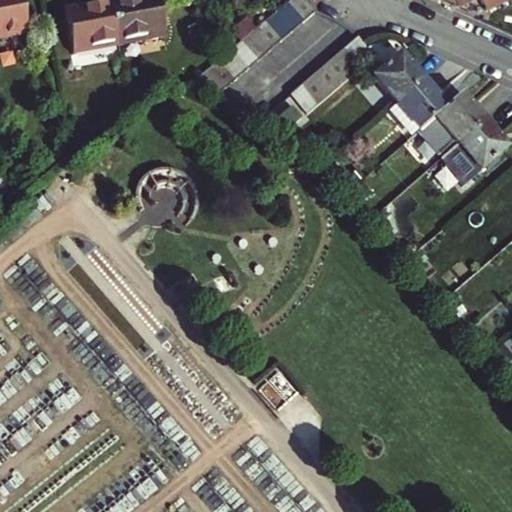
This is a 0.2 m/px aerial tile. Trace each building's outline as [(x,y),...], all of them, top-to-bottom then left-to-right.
[(0,0),(0,38),(34,33),(26,0),(0,0)] [(92,0),(93,1),(64,7),(73,52),(120,43),(111,0),(92,0)] [(111,0),(120,43),(165,34),(157,0),(111,0)] [(307,15),(296,0),(280,0),(278,2),(297,23),(307,15)] [(436,0),(440,6),(451,11),(473,0),(436,0)] [(476,0),(484,13),(508,0),(476,0)] [(297,23),(278,2),(265,13),(284,34),(297,23)] [(284,34),(265,13),(255,22),(274,43),(284,34)] [(274,43),(255,22),(244,31),(263,52),(274,43)] [(263,52),(244,31),(233,41),(252,61),(263,52)] [(356,45),(351,40),(341,49),(358,68),(368,59),(356,45)] [(233,41),(229,45),(222,51),(240,71),(252,61),(233,41)] [(358,68),(341,49),(330,58),(347,77),(358,68)] [(240,71),(222,51),(210,60),(229,81),(240,71)] [(347,77),(330,58),(317,69),(334,88),(347,77)] [(391,105),(416,83),(395,59),(370,81),(391,105)] [(229,81),(210,60),(199,70),(217,91),(229,81)] [(334,88),(317,69),(307,78),(323,97),(334,88)] [(217,91),(199,70),(181,86),(206,100),(217,91)] [(323,97),(307,78),(296,87),(313,106),(323,97)] [(440,110),(416,83),(391,105),(414,132),(440,110)] [(313,106),(296,87),(285,97),(301,116),(313,106)] [(478,124),(455,97),(440,110),(414,132),(437,159),(452,146),(478,124)] [(475,172),(501,150),(478,124),(452,146),(475,172)] [(7,207),(20,197),(12,189),(0,199),(7,207)]
